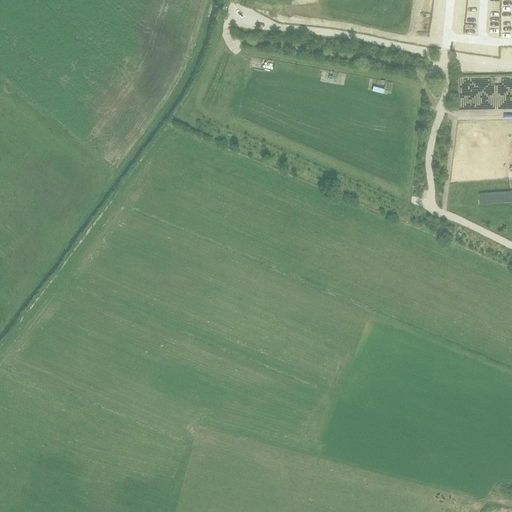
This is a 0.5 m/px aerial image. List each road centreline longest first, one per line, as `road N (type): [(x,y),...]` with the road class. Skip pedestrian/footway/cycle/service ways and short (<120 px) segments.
road 1 (track): [(230,15),(197,110),(343,170),(378,175),(434,210)]
road 2 (track): [(235,0),(230,15),(245,19),(445,55)]
